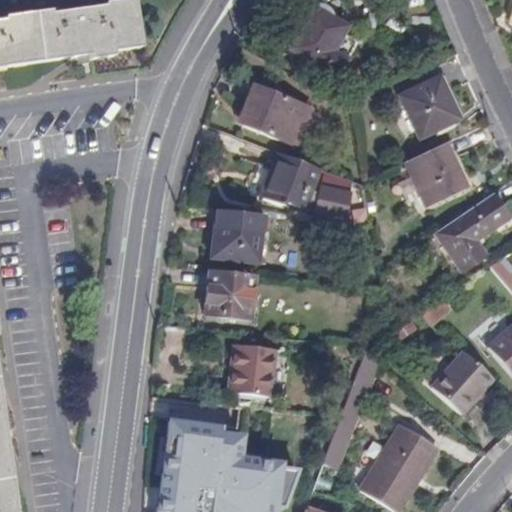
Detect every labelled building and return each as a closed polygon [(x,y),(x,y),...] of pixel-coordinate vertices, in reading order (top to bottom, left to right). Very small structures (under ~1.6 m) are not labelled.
[(0,69),(88,57),(89,61),(108,59),(107,54),(134,50),(127,2),(96,7),(97,10),(44,18),(43,13),(0,19),(0,69)] [(359,36),(312,11),(290,51),(338,76),(359,36)] [(457,124),(437,81),(398,102),(418,143),(457,124)] [(236,128),(242,130),(256,93),(249,90),(236,128)] [(256,93),(242,130),(293,149),(307,112),(256,93)] [(463,188),(442,146),(403,164),(424,207),(463,188)] [(311,171),(272,156),(254,200),(275,210),(278,204),(295,211),(298,203),(316,209),(314,215),(336,222),(342,198),(322,190),(319,198),(303,192),(311,171)] [(508,220),(491,196),(433,236),(460,276),(483,260),(473,245),(508,220)] [(262,219),(213,213),(208,260),(257,265),(262,219)] [(510,273),(499,261),(485,270),(511,299),(511,297),(511,281),(507,276),(510,273)] [(253,279),(207,274),(203,317),(247,322),(253,279)] [(442,299),(422,312),(430,322),(449,309),(442,299)] [(511,326),(485,351),(511,381),(511,326)] [(269,398),(275,353),(236,348),(229,393),(269,398)] [(491,381),(458,353),(429,389),(461,416),(491,381)] [(359,399),(348,394),(338,421),(319,471),(329,476),(359,399)] [(278,511),(278,510),(286,510),(300,474),(279,471),(280,466),(244,460),(246,442),(243,438),(225,435),(226,429),(174,422),(172,439),(167,438),(162,474),(167,474),(163,500),(168,501),(165,511),(278,511)] [(0,511),(12,511),(0,424),(0,511)] [(436,452),(400,428),(364,483),(399,506),(436,452)]
